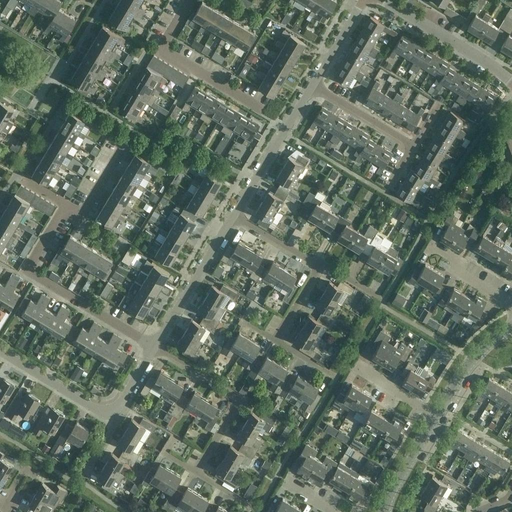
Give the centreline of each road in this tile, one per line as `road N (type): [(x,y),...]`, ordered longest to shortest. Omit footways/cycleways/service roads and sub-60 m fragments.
road 1 (residential): [(153,344),(31,270),(59,215),(75,210)]
road 2 (residential): [(0,351),(100,411),(120,405),(153,344)]
road 3 (residential): [(194,471),(235,394),(153,344)]
road 4 (residential): [(262,110),(163,48),(190,0)]
road 5 (residential): [(233,216),(312,86)]
road 6 (residential): [(153,344),(233,216)]
road 7 (tertiary): [(511,80),(385,0)]
